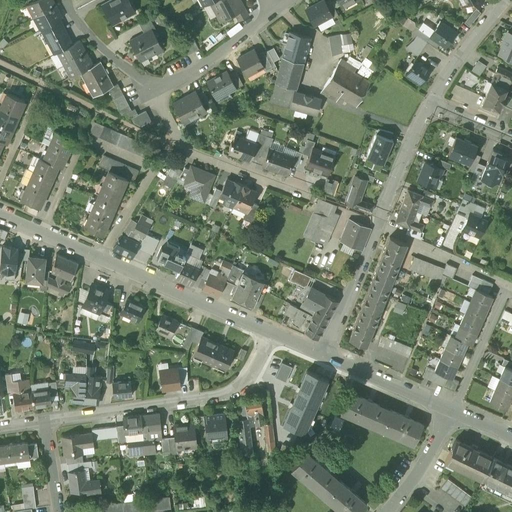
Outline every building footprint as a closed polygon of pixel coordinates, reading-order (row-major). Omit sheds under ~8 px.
[(33,11),(36,16),(56,6),(52,0),(36,0),(35,1),(29,4),(33,12),(33,11)] [(110,0),(103,4),(113,24),(135,12),(128,0),(110,0)] [(216,14),(220,22),(234,14),(244,9),(244,8),(240,1),(238,2),(236,0),(214,0),(212,1),(218,13),(216,14)] [(306,10),(314,25),(331,16),(332,16),(325,3),(323,0),(306,10)] [(331,16),(333,19),(338,16),(330,0),(329,0),(325,3),(332,16),(331,16)] [(338,0),(343,9),(343,8),(342,7),(354,0),(356,2),(359,0),(338,0)] [(343,8),(356,2),(354,0),(342,7),(343,8)] [(210,3),(216,14),(218,13),(212,1),(210,3)] [(38,21),(42,29),(59,20),(62,18),(56,6),(36,16),(39,21),(38,21)] [(234,14),(238,21),(248,15),(244,8),(244,9),(234,14)] [(464,23),(469,27),(481,13),(476,9),(464,23)] [(139,24),(144,34),(152,30),(155,29),(149,18),(139,24)] [(55,54),(59,51),(72,45),(59,20),(42,29),(46,37),(48,35),(52,44),(50,45),(55,54)] [(441,44),(446,47),(456,32),(440,21),(430,36),(430,37),(441,44)] [(227,32),(231,37),(236,33),(242,28),(239,23),(227,32)] [(412,32),(417,35),(421,30),(416,26),(412,32)] [(144,34),(130,42),(140,61),(162,49),(152,30),(144,34)] [(430,36),(421,30),(417,35),(427,42),(430,37),(430,36)] [(500,55),(511,60),(511,32),(508,31),(503,44),(504,44),(500,55)] [(289,32),(282,57),(304,63),(311,38),(289,32)] [(328,36),(331,56),(343,53),(342,47),(340,34),(328,36)] [(423,48),(427,42),(417,35),(413,41),(423,48)] [(430,37),(427,42),(437,49),(441,44),(430,37)] [(193,38),(188,41),(182,44),(188,54),(193,51),(199,48),(193,38)] [(64,58),(66,63),(86,53),(79,41),(72,45),(59,51),(63,59),(64,58)] [(406,48),(417,56),(423,48),(413,41),(406,48)] [(273,47),(267,50),(269,52),(273,61),(279,58),(273,47)] [(237,59),(246,76),(263,67),(264,66),(259,57),(257,53),(255,50),(237,59)] [(263,67),(265,71),(266,71),(275,65),(273,61),(269,52),(266,54),(259,57),(264,66),(263,67)] [(72,76),(80,72),(92,65),(86,53),(66,63),(69,68),(68,69),(72,76)] [(349,56),(347,60),(358,67),(360,62),(349,56)] [(297,89),(304,63),(282,57),(275,82),(297,89)] [(352,66),(341,59),(320,93),(336,102),(340,96),(348,101),(348,102),(356,107),(370,83),(350,70),(352,66)] [(406,74),(421,84),(430,71),(415,60),(406,74)] [(100,61),(92,65),(80,72),(85,82),(88,81),(95,95),(92,96),(93,97),(113,86),(100,61)] [(482,79),(486,68),(477,64),(473,75),(482,79)] [(511,73),(498,67),(491,83),(508,90),(511,80),(511,73)] [(206,81),(215,97),(227,91),(228,93),(236,88),(229,75),(227,70),(206,81)] [(229,75),(236,88),(243,85),(236,71),(229,75)] [(85,82),(92,96),(95,95),(88,81),(85,82)] [(270,101),(316,114),(320,98),(296,92),(297,89),(275,82),(270,101)] [(506,95),(508,90),(491,83),(482,104),(483,104),(482,106),(490,109),(490,107),(499,111),(501,105),(504,107),(509,97),(506,95)] [(108,89),(110,94),(120,89),(118,84),(108,89)] [(110,94),(113,100),(123,94),(120,89),(110,94)] [(182,120),(184,123),(191,119),(190,118),(197,114),(198,116),(206,111),(203,105),(197,94),(195,91),(173,103),(178,113),(182,120)] [(197,94),(203,105),(209,102),(203,91),(197,94)] [(227,91),(215,97),(216,99),(228,93),(227,91)] [(6,93),(0,107),(19,115),(25,101),(6,93)] [(113,100),(116,105),(126,100),(123,95),(123,94),(113,100)] [(116,105),(119,110),(129,105),(126,100),(116,105)] [(122,115),(124,114),(132,110),(129,105),(119,110),(122,115)] [(0,123),(13,129),(19,115),(0,107),(0,123)] [(127,119),(131,117),(138,114),(135,108),(132,110),(124,114),(127,119)] [(138,114),(131,117),(134,123),(141,126),(151,121),(145,110),(138,114)] [(89,133),(95,136),(100,124),(94,122),(89,133)] [(6,143),(13,129),(0,123),(0,140),(3,142),(6,143)] [(95,136),(100,138),(105,127),(100,124),(95,136)] [(100,138),(106,140),(111,129),(105,127),(100,138)] [(42,142),(49,145),(67,153),(74,139),(48,128),(42,142)] [(106,140),(111,143),(116,132),(111,129),(106,140)] [(376,134),(390,140),(393,133),(378,129),(376,134)] [(111,143),(117,145),(122,134),(116,132),(111,143)] [(258,160),(259,155),(266,136),(258,133),(255,143),(257,143),(252,158),(258,160)] [(117,145),(122,148),(127,136),(122,134),(117,145)] [(367,156),(369,157),(382,162),(383,163),(392,140),(390,140),(376,134),(367,156)] [(228,153),(250,161),(252,158),(257,143),(255,143),(235,135),(232,143),(231,143),(230,146),(231,146),(228,153)] [(122,148),(128,150),(133,139),(127,136),(122,148)] [(273,138),(266,136),(259,155),(265,157),(268,148),(269,148),(273,138)] [(460,162),(467,165),(468,162),(469,163),(477,145),(469,142),(469,140),(464,138),(463,139),(456,136),(448,154),(461,159),(460,162)] [(128,150),(133,152),(138,141),(133,139),(128,150)] [(307,139),(301,153),(309,155),(312,147),(313,147),(315,142),(307,139)] [(133,152),(139,155),(144,144),(138,141),(133,152)] [(150,146),(144,144),(139,155),(145,157),(150,146)] [(49,145),(43,159),(58,165),(61,167),(67,153),(49,145)] [(326,176),(327,176),(335,155),(334,154),(334,157),(321,152),(321,150),(313,147),(312,147),(309,155),(304,168),(305,168),(327,176),(326,176)] [(262,166),(275,170),(281,153),(269,148),(268,148),(265,157),(262,166)] [(493,149),(485,166),(481,177),(483,178),(488,181),(492,182),(495,181),(498,182),(502,173),(508,159),(499,155),(500,152),(493,149)] [(296,168),(301,153),(296,150),(294,157),(290,166),(296,168)] [(294,157),(281,153),(275,170),(287,175),(290,166),(294,157)] [(468,171),(473,173),(478,163),(481,156),(475,154),(468,171)] [(98,167),(106,170),(111,159),(103,156),(98,167)] [(39,157),(33,171),(52,179),(58,165),(43,159),(39,157)] [(379,170),(382,162),(369,157),(366,165),(379,170)] [(109,171),(112,173),(116,161),(111,159),(106,170),(109,171)] [(444,168),(448,169),(450,164),(439,159),(437,165),(444,168)] [(112,173),(117,175),(122,164),(116,161),(112,173)] [(417,180),(432,187),(436,177),(439,178),(444,168),(437,165),(436,167),(425,162),(423,165),(417,180)] [(469,183),(479,187),(482,181),(483,178),(481,177),(485,166),(478,163),(473,173),(469,183)] [(117,175),(123,177),(127,166),(122,164),(117,175)] [(166,175),(176,181),(182,171),(172,165),(166,175)] [(127,179),(128,180),(133,169),(127,166),(123,177),(127,179)] [(193,197),(203,201),(207,192),(214,175),(191,166),(188,173),(185,182),(197,186),(193,197)] [(139,171),(133,169),(128,180),(134,182),(139,171)] [(21,182),(27,185),(46,193),(52,179),(33,171),(32,175),(25,172),(21,182)] [(109,171),(103,185),(121,193),(126,181),(127,179),(123,177),(117,175),(112,173),(109,171)] [(188,173),(182,171),(176,181),(184,184),(185,182),(188,173)] [(372,183),(375,177),(374,177),(362,172),(360,176),(359,177),(366,180),(372,183)] [(377,172),(374,177),(375,177),(385,182),(388,176),(377,172)] [(176,181),(166,175),(162,182),(172,188),(176,181)] [(345,203),(371,212),(373,205),(359,200),(366,180),(354,176),(345,203)] [(436,177),(432,187),(439,189),(442,181),(439,180),(440,178),(439,178),(436,177)] [(222,203),(233,208),(233,206),(243,185),(234,181),(234,182),(226,179),(221,190),(217,200),(218,200),(223,202),(222,203)] [(321,192),(331,195),(336,182),(327,179),(321,192)] [(185,182),(184,184),(193,188),(190,196),(193,197),(197,186),(185,182)] [(39,207),(46,193),(27,185),(21,199),(39,207)] [(115,207),(121,193),(103,185),(97,199),(115,207)] [(246,212),(251,202),(255,192),(248,189),(249,188),(243,185),(233,206),(246,212)] [(208,204),(214,207),(218,200),(217,200),(221,190),(216,188),(213,195),(208,204)] [(408,190),(402,206),(416,212),(419,203),(431,207),(433,200),(422,196),(422,195),(408,190)] [(422,196),(433,200),(435,194),(424,190),(422,195),(422,196)] [(203,201),(193,197),(192,198),(208,204),(213,195),(207,192),(203,201)] [(109,221),(115,207),(97,199),(91,213),(109,221)] [(319,199),(314,213),(327,219),(331,211),(331,212),(334,204),(319,199)] [(456,213),(468,218),(470,214),(472,215),(476,205),(463,199),(456,213)] [(251,222),(258,205),(251,202),(246,212),(243,218),(251,222)] [(301,209),(290,205),(288,211),(299,215),(301,209)] [(412,220),(416,212),(402,206),(395,222),(409,227),(410,227),(421,232),(423,225),(412,220)] [(334,213),(331,212),(331,211),(327,219),(314,213),(313,212),(303,236),(318,243),(326,225),(334,228),(339,215),(334,213)] [(103,235),(109,221),(91,213),(84,227),(103,235)] [(141,214),(138,221),(150,227),(153,221),(141,214)] [(487,222),(472,215),(470,214),(468,218),(463,230),(471,234),(471,233),(480,237),(487,222)] [(132,217),(126,226),(133,230),(138,221),(132,217)] [(454,217),(441,248),(449,251),(461,220),(454,217)] [(355,248),(362,251),(371,229),(349,220),(340,242),(343,243),(355,248)] [(150,227),(138,221),(133,230),(139,234),(145,236),(146,234),(150,227)] [(326,225),(318,243),(325,246),(334,228),(326,225)] [(129,237),(133,230),(126,226),(122,234),(129,237)] [(407,233),(418,238),(421,232),(410,227),(409,227),(407,233)] [(133,230),(129,237),(139,242),(137,237),(139,234),(133,230)] [(113,249),(132,259),(138,249),(141,243),(139,242),(129,237),(122,234),(113,249)] [(141,243),(138,249),(152,255),(159,240),(146,234),(145,236),(141,243)] [(407,244),(389,237),(349,340),(366,347),(407,244)] [(183,262),(185,257),(177,253),(179,247),(167,242),(164,249),(168,251),(163,260),(162,264),(179,271),(183,262)] [(355,248),(343,243),(340,251),(351,256),(355,248)] [(18,248),(2,246),(0,262),(0,271),(6,272),(5,279),(14,280),(15,274),(16,267),(17,253),(18,248)] [(187,254),(202,261),(206,253),(190,246),(188,251),(187,254)] [(188,251),(179,247),(177,253),(185,257),(187,254),(188,251)] [(163,260),(168,251),(164,249),(161,248),(157,257),(163,260)] [(66,278),(71,280),(79,264),(57,254),(52,271),(59,275),(66,278)] [(202,261),(187,254),(185,257),(183,262),(199,269),(201,265),(202,261)] [(41,282),(43,272),(44,259),(29,257),(28,261),(26,280),(41,282)] [(439,281),(442,274),(444,270),(412,257),(407,270),(439,283),(439,281)] [(279,262),(269,258),(267,263),(277,267),(279,262)] [(222,268),(230,271),(233,263),(223,260),(220,268),(222,268)] [(176,278),(192,285),(192,284),(197,274),(199,269),(183,262),(179,271),(176,278)] [(446,263),(444,269),(455,274),(457,268),(446,263)] [(199,269),(197,274),(202,276),(206,268),(206,267),(201,265),(199,269)] [(226,280),(236,285),(242,272),(243,272),(244,270),(233,265),(226,280)] [(202,276),(201,279),(206,281),(209,273),(211,270),(206,268),(202,276)] [(444,269),(444,270),(442,274),(446,276),(452,279),(455,274),(444,269)] [(294,270),(289,281),(304,287),(307,286),(311,277),(294,270)] [(202,290),(218,297),(226,280),(228,274),(221,272),(218,271),(216,276),(209,273),(206,281),(202,289),(202,290)] [(399,281),(407,283),(410,273),(402,271),(399,281)] [(40,290),(46,291),(47,285),(48,277),(48,272),(43,272),(41,282),(40,290)] [(231,296),(253,306),(257,297),(264,282),(243,272),(242,272),(236,285),(231,296)] [(192,284),(197,287),(201,279),(202,276),(197,274),(192,284)] [(47,285),(66,295),(70,287),(63,284),(66,278),(59,275),(56,281),(48,277),(47,285)] [(470,280),(480,285),(482,279),(472,275),(470,280)] [(202,289),(206,281),(201,279),(197,287),(202,289)] [(493,284),(482,279),(480,285),(490,289),(493,284)] [(477,290),(478,290),(480,285),(470,280),(467,286),(471,287),(475,289),(477,290)] [(82,306),(99,313),(100,312),(104,302),(108,292),(92,285),(82,306)] [(490,289),(480,285),(478,290),(488,295),(490,289)] [(303,303),(315,310),(318,306),(332,313),(338,302),(311,287),(303,303)] [(470,301),(472,302),(487,308),(492,296),(488,295),(478,290),(477,290),(474,297),(472,296),(470,301)] [(259,298),(257,297),(253,306),(258,309),(265,295),(261,293),(259,298)] [(130,318),(138,322),(145,308),(143,307),(143,306),(138,303),(138,304),(127,300),(121,313),(123,314),(124,315),(125,314),(131,316),(130,318)] [(393,311),(403,314),(406,304),(397,301),(393,311)] [(100,312),(112,317),(113,306),(104,302),(100,312)] [(482,320),(487,308),(472,302),(469,309),(467,308),(465,313),(467,314),(482,320)] [(302,303),(299,309),(300,310),(312,316),(315,310),(303,303),(302,303)] [(284,314),(294,320),(300,310),(299,309),(290,304),(284,314)] [(315,310),(312,316),(311,317),(313,318),(325,325),(332,313),(318,306),(315,310)] [(305,318),(311,322),(313,318),(311,317),(312,316),(300,310),(294,320),(292,325),(299,329),(305,318)] [(500,320),(511,325),(511,322),(511,313),(505,310),(500,320)] [(18,320),(27,322),(29,313),(20,311),(18,320)] [(476,332),(482,320),(467,314),(464,321),(462,320),(460,325),(462,326),(476,332)] [(155,331),(170,337),(177,321),(162,315),(155,331)] [(325,325),(313,318),(311,322),(309,325),(308,324),(306,327),(307,328),(304,333),(318,341),(326,325),(325,325)] [(182,347),(188,349),(197,329),(191,326),(182,347)] [(471,344),(476,332),(462,326),(459,332),(457,331),(454,337),(467,342),(471,344)] [(203,332),(197,329),(188,349),(194,352),(201,336),(203,332)] [(193,355),(226,369),(234,351),(201,336),(194,352),(193,355)] [(375,346),(405,359),(409,349),(379,336),(375,346)] [(462,354),(467,342),(454,337),(452,336),(449,343),(447,342),(445,347),(447,348),(462,354)] [(70,350),(85,352),(86,341),(72,339),(70,350)] [(457,366),(462,354),(447,348),(444,354),(442,354),(440,359),(442,360),(457,366)] [(237,359),(242,361),(247,351),(241,349),(237,359)] [(505,365),(511,368),(511,361),(504,358),(501,364),(505,365)] [(451,378),(457,366),(442,360),(439,366),(437,365),(434,371),(437,372),(442,374),(448,377),(451,378)] [(292,367),(282,363),(275,377),(286,382),(292,367)] [(499,377),(502,378),(511,382),(511,368),(505,365),(499,377)] [(86,376),(93,376),(94,367),(86,367),(86,369),(86,375),(86,376)] [(422,378),(428,380),(432,370),(427,367),(422,378)] [(160,372),(162,390),(180,388),(177,368),(166,370),(166,371),(160,372)] [(428,380),(433,382),(437,372),(434,371),(432,370),(428,380)] [(300,432),(303,433),(312,413),(313,413),(327,381),(307,372),(293,404),(283,425),(290,427),(300,432)] [(433,382),(438,384),(442,374),(437,372),(433,382)] [(56,381),(57,387),(65,386),(64,374),(60,373),(60,380),(56,381)] [(5,375),(8,393),(14,392),(12,382),(11,374),(5,375)] [(81,404),(81,403),(82,395),(84,395),(85,387),(86,376),(86,375),(64,374),(65,386),(65,389),(70,389),(69,403),(81,404)] [(448,377),(442,374),(438,384),(443,387),(448,377)] [(86,376),(85,387),(99,388),(101,377),(93,376),(86,376)] [(443,387),(449,389),(453,379),(451,378),(448,377),(443,387)] [(494,389),(496,390),(511,396),(511,394),(511,382),(502,378),(499,385),(496,384),(494,389)] [(458,381),(453,379),(449,389),(454,391),(458,381)] [(12,382),(14,392),(22,391),(22,392),(31,391),(30,380),(12,382)] [(58,395),(57,387),(56,381),(48,383),(49,389),(50,396),(58,395)] [(112,384),(114,397),(131,395),(130,381),(112,383),(112,384)] [(98,405),(99,388),(85,387),(84,395),(82,395),(81,403),(98,405)] [(49,389),(31,391),(34,407),(51,405),(50,396),(49,389)] [(506,408),(511,396),(496,390),(494,397),(491,396),(489,401),(506,408)] [(31,391),(22,392),(22,391),(14,392),(16,410),(34,407),(31,391)] [(340,413),(414,445),(423,425),(349,393),(340,413)] [(261,399),(245,402),(248,418),(263,415),(261,399)] [(241,419),(248,418),(245,402),(239,403),(241,419)] [(143,432),(148,431),(161,430),(159,413),(141,415),(143,432)] [(206,428),(207,440),(227,438),(224,414),(205,416),(206,428)] [(125,434),(143,432),(141,415),(123,417),(124,425),(125,434)] [(241,419),(242,422),(249,422),(249,427),(265,424),(263,415),(248,418),(241,419)] [(253,453),(249,427),(249,422),(242,422),(237,423),(241,454),(253,453)] [(184,448),(184,449),(187,449),(187,448),(196,447),(193,424),(174,426),(175,437),(177,449),(184,448)] [(124,425),(116,426),(118,437),(118,438),(125,437),(125,434),(124,425)] [(93,440),(118,437),(116,426),(92,429),(92,433),(93,440)] [(289,448),(293,449),(300,432),(290,427),(282,444),(289,448)] [(162,439),(161,430),(148,431),(149,440),(154,439),(154,440),(161,439),(162,439)] [(143,432),(144,440),(145,452),(155,451),(154,440),(154,439),(149,440),(148,431),(143,432)] [(126,441),(128,442),(144,440),(143,432),(125,434),(125,437),(126,441)] [(92,433),(81,434),(83,444),(82,444),(82,445),(93,444),(93,440),(92,433)] [(81,444),(82,444),(83,444),(81,434),(65,436),(66,457),(82,454),(81,444)] [(175,437),(168,438),(170,452),(170,455),(178,454),(177,449),(175,437)] [(162,452),(170,452),(168,438),(162,439),(161,439),(162,452)] [(445,461),(482,479),(493,457),(456,439),(445,461)] [(128,442),(130,456),(144,454),(144,440),(128,442)] [(27,442),(14,443),(17,460),(29,458),(27,445),(27,442)] [(14,443),(2,445),(4,462),(17,460),(14,443)] [(36,443),(27,445),(29,458),(38,457),(36,443)] [(291,468),(342,511),(358,511),(366,503),(305,451),(291,468)] [(66,457),(67,464),(83,462),(82,454),(66,457)] [(511,466),(493,457),(482,479),(488,482),(494,485),(493,487),(495,488),(496,486),(503,489),(502,491),(506,493),(507,491),(511,493),(511,466)] [(29,458),(17,460),(17,464),(18,468),(30,467),(29,458)] [(91,461),(79,463),(67,464),(68,472),(80,471),(80,469),(84,468),(89,467),(91,467),(92,467),(91,461)] [(482,479),(445,461),(444,463),(482,481),(482,479)] [(99,480),(86,482),(84,470),(80,471),(68,472),(71,493),(86,491),(87,493),(101,492),(99,480)] [(441,488),(445,492),(453,482),(448,479),(441,488)] [(445,492),(450,495),(457,486),(453,482),(445,492)] [(450,495),(455,499),(462,489),(457,486),(450,495)] [(455,499),(460,502),(467,493),(462,489),(455,499)] [(460,502),(464,506),(472,496),(467,493),(460,502)] [(77,509),(77,511),(145,511),(171,509),(169,497),(77,509)]
